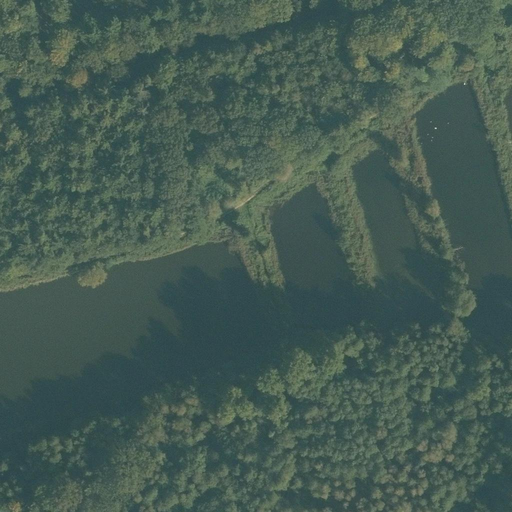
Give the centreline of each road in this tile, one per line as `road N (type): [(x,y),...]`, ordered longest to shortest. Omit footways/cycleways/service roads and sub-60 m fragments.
road 1 (track): [(461,0),(459,53),(449,68),(210,223),(0,279)]
road 2 (track): [(0,106),(348,0)]
road 3 (secondary): [(0,40),(130,0)]
